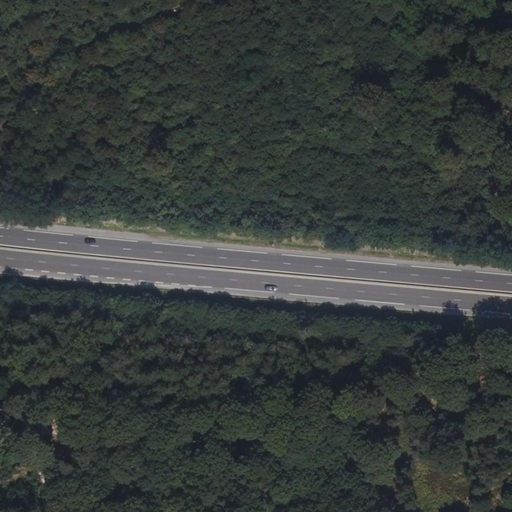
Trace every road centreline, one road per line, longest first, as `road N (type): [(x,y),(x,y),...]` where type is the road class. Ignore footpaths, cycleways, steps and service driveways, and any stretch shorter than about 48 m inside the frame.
road 1 (primary): [(511,285),(0,234)]
road 2 (primary): [(0,257),(511,307)]
